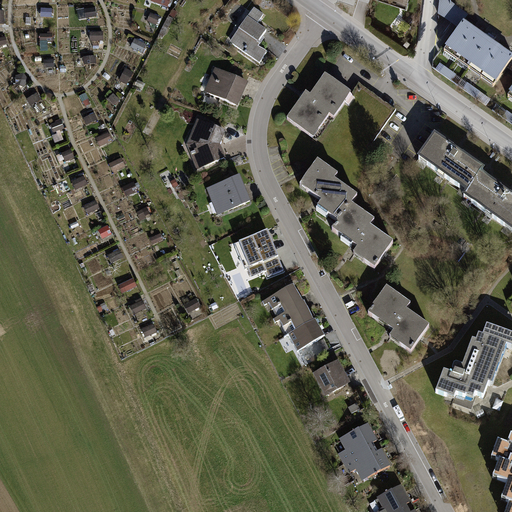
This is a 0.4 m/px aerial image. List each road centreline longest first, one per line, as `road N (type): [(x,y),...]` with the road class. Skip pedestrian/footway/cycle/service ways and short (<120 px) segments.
road 1 (residential): [(326,13),(266,102),(263,165),(446,511)]
road 2 (tertiary): [(326,13),(511,146)]
